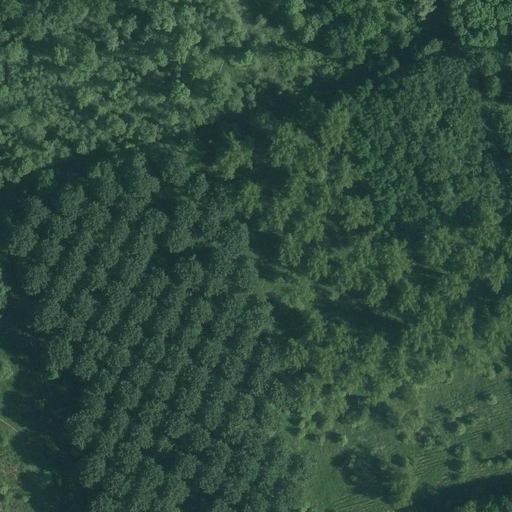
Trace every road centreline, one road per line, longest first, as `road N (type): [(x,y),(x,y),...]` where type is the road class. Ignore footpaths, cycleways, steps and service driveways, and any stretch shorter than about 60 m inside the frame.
road 1 (track): [(0,187),(511,32)]
road 2 (track): [(73,511),(0,247)]
